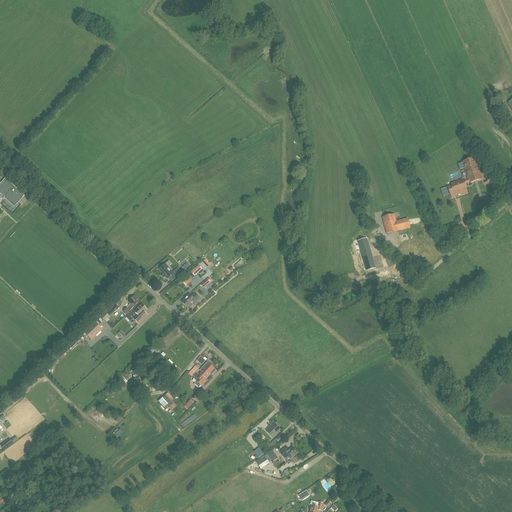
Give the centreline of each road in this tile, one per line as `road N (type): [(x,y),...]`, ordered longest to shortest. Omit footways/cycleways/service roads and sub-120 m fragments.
road 1 (unclassified): [(393,511),(0,153)]
road 2 (unclassified): [(420,277),(511,198)]
